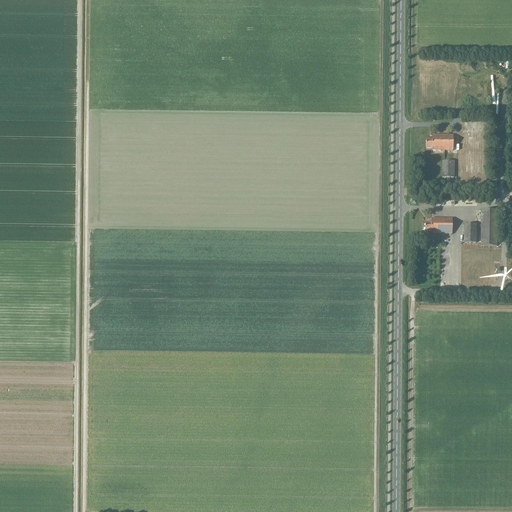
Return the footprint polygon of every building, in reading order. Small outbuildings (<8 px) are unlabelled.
[(481,91),(483,95),(492,89),(491,87),(488,88),(486,84),(483,86),(485,89),(481,91)] [(453,150),(453,135),(432,135),(432,139),(426,139),(426,148),(432,148),(432,150),(453,150)] [(455,178),(455,161),(443,161),(442,178),(455,178)] [(497,246),(497,210),(481,210),(481,246),(497,246)] [(452,234),(452,219),(431,219),(431,223),(425,223),(425,232),(431,232),(431,234),(452,234)] [(476,243),(476,224),(464,224),(463,243),(476,243)]
